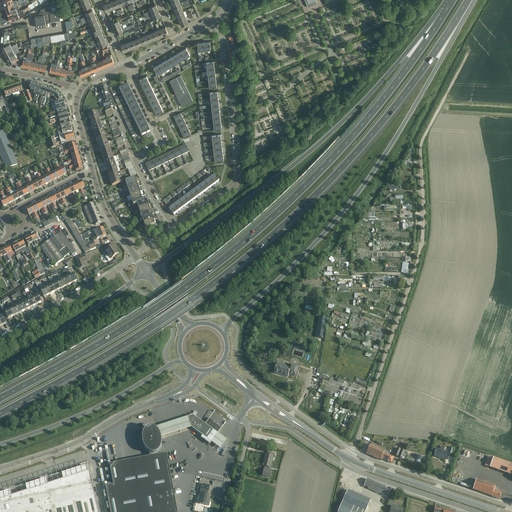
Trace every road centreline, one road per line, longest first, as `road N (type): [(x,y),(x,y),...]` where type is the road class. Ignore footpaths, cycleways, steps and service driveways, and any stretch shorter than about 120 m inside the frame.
road 1 (motorway): [(0,413),(131,340),(278,231),(364,144),(469,0)]
road 2 (motorway): [(443,14),(351,136),(245,240),(148,314),(0,398)]
road 3 (unclassified): [(468,51),(421,141),(417,261),(346,457)]
road 4 (motorway): [(219,328),(352,203),(474,0)]
road 5 (motorway): [(443,14),(299,161),(146,271)]
road 6 (residential): [(210,20),(223,43),(236,180),(175,227)]
road 7 (motorway): [(0,444),(100,406),(182,359)]
road 8 (unclassified): [(0,469),(78,442),(165,398)]
road 9 (motorway): [(146,271),(0,372)]
road 10 (secondary): [(499,511),(346,457)]
road 11 (residential): [(0,340),(119,268)]
road 12 (unclassified): [(227,511),(248,427),(237,416),(257,395)]
